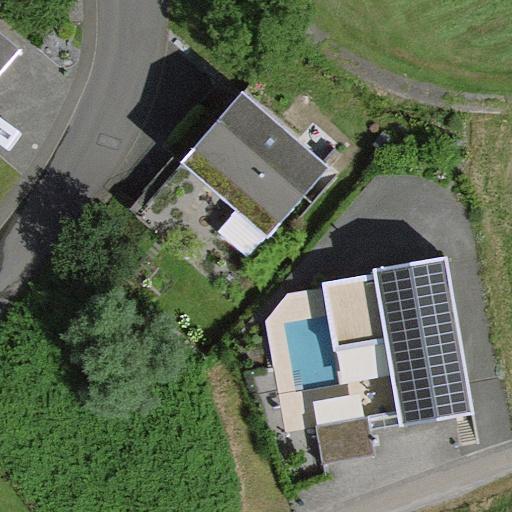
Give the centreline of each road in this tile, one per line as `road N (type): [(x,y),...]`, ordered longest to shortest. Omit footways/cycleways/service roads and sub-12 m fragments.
road 1 (residential): [(134,0),(118,90),(94,142),(0,272)]
road 2 (track): [(270,0),(297,34),(388,88),(475,113),(511,110)]
road 3 (residential): [(368,511),(511,461)]
